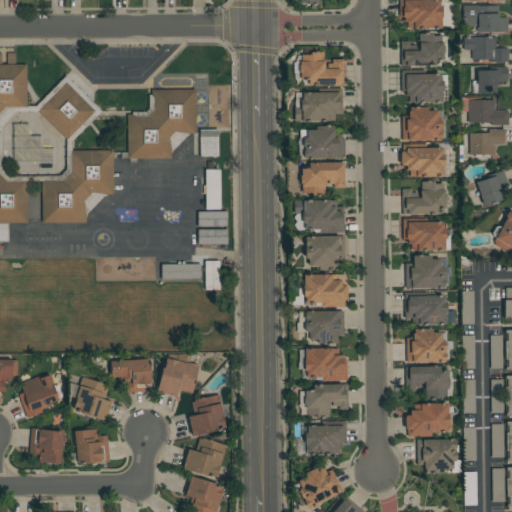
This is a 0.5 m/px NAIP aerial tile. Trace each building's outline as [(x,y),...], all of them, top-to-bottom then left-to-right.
[(399,0),(439,0),(440,7),(441,7),(442,18),(441,18),(441,28),(407,29),(407,23),(404,23),(404,17),(399,18),(399,0)] [(476,32),(476,27),(474,27),(474,26),(463,26),(463,20),(462,20),(462,6),(478,6),(498,6),(498,18),(507,18),(507,32),(476,32)] [(400,41),(409,41),(409,45),(416,45),(416,51),(419,51),(419,43),(419,34),(432,34),(432,36),(441,36),(441,43),(443,43),(443,46),(444,46),(444,53),(443,53),(443,60),(440,60),(440,61),(435,61),(435,66),(400,67),(400,41)] [(495,37),(495,49),(508,49),(508,62),(491,62),(491,65),(484,65),(484,60),(471,60),(471,50),(463,50),(463,46),(461,46),(461,41),(463,41),(463,37),(495,37)] [(308,85),(308,80),(303,80),(303,79),(294,80),(294,73),(293,73),(293,63),(294,63),(297,55),(310,55),(310,52),(322,52),(323,62),(324,62),(324,68),(327,68),(327,64),(332,64),(332,60),(343,59),(343,66),(342,66),(342,84),(339,84),(339,85),(308,85)] [(0,65),(26,65),(26,106),(36,106),(65,76),(101,111),(71,142),(72,151),(113,150),(113,153),(116,153),(116,158),(113,158),(113,195),(105,195),(86,215),(86,223),(42,223),(41,182),(27,182),(27,223),(8,223),(8,242),(0,242),(0,65)] [(472,81),(477,81),(477,71),(495,71),(495,67),(506,67),(507,82),(496,82),(497,94),(477,94),(477,93),(472,93),(472,81)] [(401,71),(425,70),(425,74),(440,74),(440,81),(443,81),(443,91),(441,91),(442,102),(409,102),(409,96),(405,96),(405,91),(401,91),(401,71)] [(342,114),(334,114),(334,121),(294,122),(294,108),(300,108),(300,100),(302,100),(302,93),(308,92),(308,93),(318,93),(318,89),(341,89),(342,114)] [(127,159),(127,158),(121,158),(121,153),(127,153),(127,115),(132,115),(132,112),(145,112),(149,108),(148,95),(151,95),(151,90),(195,90),(195,134),(189,134),(171,152),(171,159),(127,159)] [(461,98),(480,98),(480,100),(494,100),(494,111),(508,111),(508,126),(491,126),(491,123),(468,123),(468,112),(461,112),(461,98)] [(401,116),(408,116),(408,112),(409,112),(409,108),(427,107),(427,111),(437,111),(437,119),(440,119),(440,120),(441,120),(441,128),(440,128),(440,132),(441,139),(440,139),(440,140),(402,141),(401,116)] [(342,158),(304,159),(304,158),(303,158),(303,151),(304,151),(304,147),(302,147),(302,139),(304,139),(304,138),(306,138),(306,130),(315,130),(315,126),(333,126),(333,134),(342,134),(342,158)] [(218,157),(200,157),(199,130),(218,129),(218,157)] [(504,129),(504,145),(493,145),(493,155),(468,155),(468,153),(469,153),(469,134),(488,134),(488,130),(504,129)] [(426,144),(426,148),(442,148),(442,155),(444,155),(444,166),(443,166),(443,177),(409,177),(409,171),(405,171),(405,166),(401,166),(401,165),(400,165),(400,153),(401,153),(401,152),(402,151),(402,144),(426,144)] [(344,181),(345,181),(345,188),(333,189),(333,184),(328,184),(328,181),(324,181),(324,196),(311,196),(311,194),(301,194),(301,183),(299,183),(299,176),(301,176),(300,169),(308,169),(308,163),(343,163),(344,181)] [(205,170),(220,170),(220,210),(205,210),(205,170)] [(476,183),(477,182),(477,179),(503,170),(507,184),(504,185),(507,191),(501,193),(502,197),(500,201),(484,206),(476,183)] [(402,189),(411,189),(411,193),(417,193),(417,199),(420,199),(420,191),(421,191),(421,182),(434,182),(434,184),(443,184),(443,190),(444,190),(444,194),(445,194),(446,201),(444,201),(445,209),(436,209),(437,214),(402,215),(402,189)] [(343,233),(320,233),(319,230),(319,232),(318,233),(317,233),(315,233),(314,232),(312,232),(312,231),(312,230),(296,230),(295,229),(294,225),(294,224),(295,223),(296,222),(294,220),(293,218),(293,217),(294,216),(295,214),(294,214),(293,201),(336,201),(336,207),(343,207),(343,233)] [(511,250),(508,248),(508,249),(503,250),(495,246),(494,241),(495,238),(493,236),(492,233),(495,227),(498,226),(501,228),(506,219),(505,216),(507,212),(510,211),(511,212),(511,250)] [(227,212),(227,227),(197,227),(197,212),(227,212)] [(427,218),(427,222),(443,222),(443,229),(445,229),(445,236),(449,236),(450,249),(444,249),(444,251),(416,251),(410,251),(410,245),(407,245),(407,240),(405,240),(405,239),(402,239),(402,219),(427,218)] [(197,245),(197,230),(227,230),(227,244),(197,245)] [(344,261),(337,262),(337,266),(336,266),(336,270),(318,270),(318,267),(308,267),(308,259),(306,259),(306,258),(304,258),(304,249),(305,249),(305,246),(304,246),(304,239),(305,239),(305,237),(344,237),(344,261)] [(405,264),(412,264),(412,256),(430,256),(430,260),(440,259),(440,267),(443,267),(443,269),(444,269),(444,276),(443,276),(443,280),(444,280),(444,287),(443,287),(443,288),(405,289),(405,264)] [(204,261),(219,261),(219,290),(204,291),(204,261)] [(161,280),(161,265),(200,264),(200,279),(161,280)] [(320,307),(320,305),(315,305),(315,304),(304,304),(304,297),(302,297),(302,286),(303,286),(303,276),(336,275),(337,281),(341,281),(341,286),(346,286),(346,287),(346,299),(346,300),(344,300),(344,307),(320,307)] [(474,325),(461,325),(461,291),(473,291),(474,325)] [(403,293),(427,293),(427,296),(444,296),(444,303),(446,303),(446,314),(445,314),(445,325),(411,325),(411,319),(404,319),(403,293)] [(343,335),(335,336),(335,344),(317,344),(317,340),(308,341),(308,333),(296,333),(296,323),(298,323),(298,312),(305,312),(343,311),(343,335)] [(406,338),(412,338),(412,334),(413,334),(413,329),(431,329),(431,333),(441,333),(441,341),(450,341),(450,343),(452,343),(452,348),(450,349),(448,351),(448,360),(445,360),(445,363),(406,363),(406,338)] [(489,335),(502,335),(502,369),(490,369),(489,335)] [(474,369),(462,369),(461,336),(474,336),(474,369)] [(347,381),(321,381),(321,378),(306,378),(305,371),(303,371),(303,370),(298,370),(297,369),(297,363),(298,362),(298,350),(338,349),(338,355),(342,355),(342,360),(346,360),(347,381)] [(192,393),(177,390),(176,397),(156,393),(162,368),(164,368),(166,358),(178,361),(178,362),(189,364),(189,363),(197,365),(198,366),(192,393)] [(149,359),(150,372),(151,372),(152,392),(126,393),(125,383),(118,383),(118,378),(111,378),(110,362),(149,359)] [(0,392),(0,360),(12,360),(12,381),(10,381),(10,382),(3,382),(0,382),(0,383),(5,383),(5,392),(0,392)] [(405,367),(440,366),(440,372),(447,372),(447,379),(448,379),(449,386),(447,386),(448,389),(446,389),(446,396),(437,396),(437,399),(425,399),(425,390),(424,390),(424,384),(420,384),(420,387),(414,387),(414,392),(405,392),(405,367)] [(18,395),(23,393),(20,384),(40,376),(41,378),(49,375),(53,385),(58,400),(47,404),(48,407),(41,410),(42,412),(27,418),(18,395)] [(104,422),(80,414),(81,412),(72,409),(76,397),(75,397),(82,377),(106,385),(105,386),(108,387),(104,400),(110,402),(104,422)] [(475,414),(462,414),(462,380),(474,380),(475,414)] [(490,380),(502,380),(503,413),(491,413),(490,380)] [(347,410),(338,410),(338,407),(332,407),(332,402),(329,402),(329,408),(328,408),(328,418),(315,418),(315,415),(306,415),(306,409),(305,409),(304,405),(303,405),(303,398),(304,398),(304,391),(308,391),(308,390),(313,390),(313,385),(347,384),(347,410)] [(187,417),(194,415),(192,402),(194,402),(194,400),(219,395),(221,404),(220,405),(222,414),(228,413),(229,420),(229,425),(224,425),(225,428),(216,429),(216,431),(192,437),(187,417)] [(407,437),(407,430),(405,430),(405,429),(404,429),(404,417),(405,417),(405,416),(410,416),(410,411),(414,411),(413,405),(447,404),(447,414),(448,414),(448,426),(446,426),(446,432),(430,432),(430,437),(407,437)] [(346,422),(346,442),(342,442),(342,447),(339,447),(339,454),(305,454),(305,444),(304,444),(304,433),(307,433),(306,426),(322,426),(322,422),(346,422)] [(491,424),(503,424),(503,458),(491,458),(491,424)] [(31,428),(53,430),(53,431),(63,432),(67,433),(66,442),(62,442),(62,443),(62,444),(62,448),(61,448),(60,457),(61,457),(61,462),(60,463),(60,464),(38,462),(39,455),(28,454),(31,428)] [(476,461),(463,461),(462,428),(475,428),(476,461)] [(109,461),(85,463),(84,462),(76,463),(73,431),(96,429),(96,437),(107,436),(109,461)] [(226,446),(223,456),(222,456),(219,465),(220,465),(216,478),(206,475),(206,476),(181,468),(188,449),(194,451),(198,439),(201,440),(202,438),(226,446)] [(416,441),(422,441),(422,440),(454,440),(454,441),(455,441),(455,442),(457,442),(457,445),(456,445),(456,446),(458,446),(458,453),(456,453),(456,460),(455,460),(455,461),(456,461),(456,469),(443,469),(443,474),(425,474),(425,470),(424,470),(424,465),(416,465),(416,441)] [(342,492),(308,508),(308,507),(307,508),(303,501),(304,501),(303,498),(302,499),(298,491),(299,491),(298,489),(301,488),(297,481),(305,477),(303,474),(320,466),(322,469),(323,468),(325,473),(331,470),(342,492)] [(491,469),(504,469),(504,503),(492,503),(491,469)] [(476,505),(464,506),(463,472),(476,472),(476,505)] [(190,476),(215,484),(214,486),(222,489),(219,499),(220,499),(215,511),(187,511),(191,498),(184,496),(190,476)] [(362,511),(332,511),(346,497),(362,511)]
